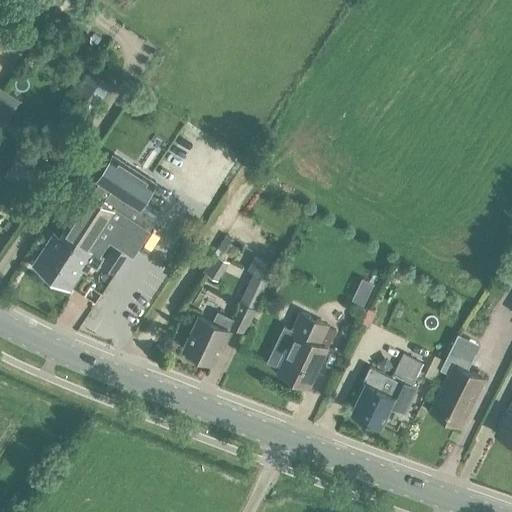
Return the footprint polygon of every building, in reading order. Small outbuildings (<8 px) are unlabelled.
[(0,0),(0,45),(9,49),(29,17),(30,14),(29,13),(28,13),(27,12),(22,9),(15,4),(16,3),(17,2),(14,0),(0,0)] [(0,130),(1,131),(2,130),(5,124),(7,121),(21,99),(2,88),(1,87),(0,87),(0,130)] [(25,142),(6,171),(39,192),(40,193),(41,193),(56,170),(64,159),(55,153),(46,147),(42,153),(25,142)] [(117,245),(129,253),(133,255),(151,229),(150,228),(157,217),(139,205),(155,181),(113,153),(96,178),(102,182),(95,193),(89,189),(60,234),(85,251),(92,241),(93,242),(103,250),(110,241),(117,245)] [(166,170),(155,191),(181,205),(192,183),(166,170)] [(181,231),(176,240),(182,244),(193,228),(187,223),(181,231)] [(101,253),(103,250),(93,242),(92,241),(85,251),(60,234),(54,230),(33,262),(71,287),(83,268),(87,270),(92,263),(97,266),(104,256),(101,253)] [(230,262),(223,258),(233,241),(225,237),(216,253),(214,252),(207,264),(217,270),(223,274),(230,262)] [(129,253),(117,245),(102,267),(114,275),(129,253)] [(235,319),(232,325),(244,331),(255,307),(268,277),(255,271),(253,275),(233,318),(235,319)] [(271,279),(265,290),(274,295),(280,283),(271,279)] [(281,333),(267,361),(279,366),(277,371),(277,372),(307,386),(311,388),(313,382),(329,350),(330,348),(330,347),(331,346),(329,345),(337,329),(330,326),(331,324),(326,322),(312,315),(301,310),(292,328),(285,325),(284,325),(281,333)] [(199,314),(184,346),(213,360),(221,344),(229,328),(221,324),(226,314),(218,311),(214,321),(199,314)] [(411,341),(399,365),(427,379),(438,355),(411,341)] [(461,425),(484,378),(468,369),(476,354),(454,342),(440,370),(448,375),(431,409),(461,425)] [(404,413),(416,388),(395,379),(389,393),(366,382),(352,413),(381,426),(390,406),(404,413)] [(511,440),(511,398),(496,432),(511,440)]
